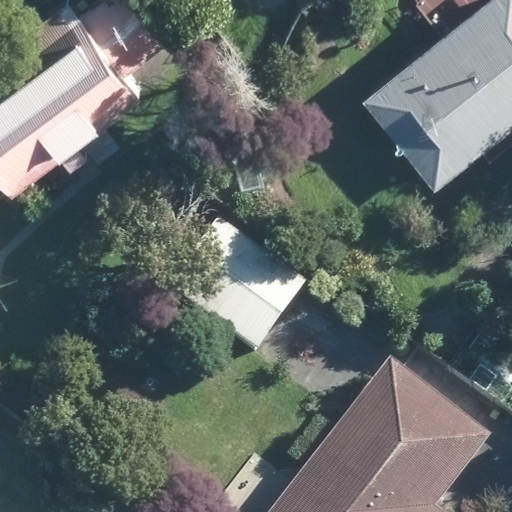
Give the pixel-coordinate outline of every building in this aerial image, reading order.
[(126,61),(156,38),(126,0),(84,0),(81,2),(70,11),(61,0),(47,0),(0,36),(0,186),(1,187),(50,150),(60,163),(78,150),(68,137),(97,115),(130,89),(115,70),(126,61)] [(511,0),(466,0),(438,22),(353,92),(424,182),(511,111),(511,0)] [(282,352),(321,300),(211,219),(159,289),(270,370),(282,352)] [(147,396),(178,353),(152,335),(120,378),(117,383),(144,402),(147,396)] [(429,511),(426,509),(481,437),(381,360),(366,381),(336,418),(264,511),(429,511)]
